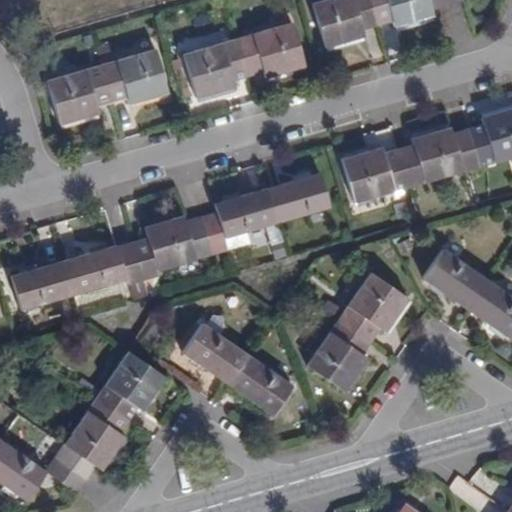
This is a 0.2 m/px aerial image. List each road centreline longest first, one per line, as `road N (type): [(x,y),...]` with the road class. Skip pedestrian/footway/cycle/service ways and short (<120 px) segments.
road 1 (residential): [(31,193),(511,51)]
road 2 (unclassified): [(190,511),(511,419)]
